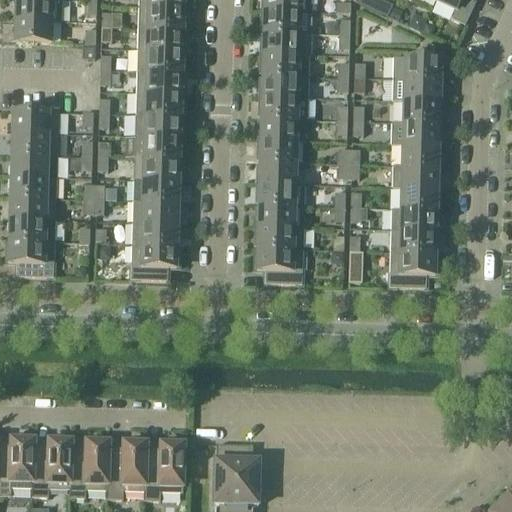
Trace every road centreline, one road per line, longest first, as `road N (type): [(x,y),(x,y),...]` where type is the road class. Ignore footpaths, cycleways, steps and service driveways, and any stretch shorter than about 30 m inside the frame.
road 1 (residential): [(214,333),(224,0)]
road 2 (residential): [(471,341),(479,84),(511,21)]
road 3 (unclassified): [(471,341),(214,333)]
road 4 (unclassified): [(214,333),(0,326)]
road 5 (residential): [(183,418),(0,412)]
